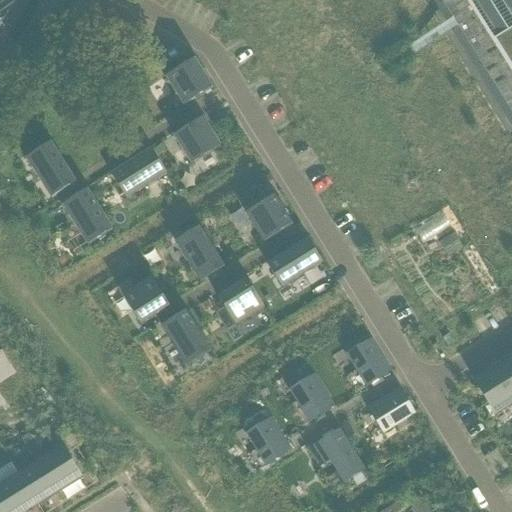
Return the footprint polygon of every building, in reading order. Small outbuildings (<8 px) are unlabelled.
[(511,0),(439,0),(511,115),(511,0)] [(194,61),(166,79),(184,107),(212,89),(194,61)] [(202,119),(174,136),(191,164),(221,147),(202,119)] [(51,144),(26,159),(51,199),(76,184),(51,144)] [(151,151),(112,176),(127,200),(167,175),(151,151)] [(87,191),(63,206),(88,246),(112,231),(87,191)] [(275,197),(246,214),(264,244),(293,226),(275,197)] [(200,228),(176,243),(201,283),(225,268),(200,228)] [(454,234),(445,239),(453,253),(462,248),(454,234)] [(308,240),(267,265),(283,290),(323,264),(308,240)] [(149,281),(123,298),(141,326),(167,310),(170,308),(169,307),(152,280),(149,281)] [(247,280),(217,298),(235,327),(265,309),(247,280)] [(186,312),(162,327),(187,367),(211,352),(186,312)] [(364,338),(332,358),(341,371),(351,364),(356,372),(346,379),(356,395),(388,375),(364,338)] [(501,364),(492,370),(511,401),(511,360),(511,358),(502,364),(501,362),(500,363),(501,364)] [(303,367),(276,384),(284,397),(290,393),(296,403),(290,407),(303,428),(331,411),(303,367)] [(474,381),(495,416),(511,405),(511,401),(492,370),(485,374),(484,373),(483,374),(484,375),(474,381)] [(402,394),(358,421),(375,449),(388,440),(385,434),(395,428),(398,434),(419,421),(402,394)] [(264,417),(235,435),(243,448),(250,444),(255,452),(248,456),(258,473),(287,454),(264,417)] [(340,431),(308,451),(321,472),(331,466),(337,474),(326,480),(334,492),(366,472),(340,431)] [(28,435),(21,439),(27,449),(34,445),(28,435)] [(34,445),(27,449),(33,459),(40,454),(34,445)] [(43,460),(40,461),(46,469),(49,475),(60,492),(80,480),(81,481),(82,480),(66,455),(62,448),(43,460)] [(36,464),(19,475),(28,489),(39,506),(59,493),(59,494),(60,494),(61,494),(60,492),(49,475),(46,469),(40,461),(40,462),(36,464)] [(1,486),(0,486),(0,494),(2,498),(6,503),(11,511),(28,511),(37,507),(38,508),(38,507),(39,507),(39,506),(28,489),(19,475),(1,486)] [(0,511),(11,511),(6,503),(2,498),(0,494),(0,511)] [(429,511),(420,498),(410,504),(413,508),(410,510),(411,511),(429,511)] [(399,502),(383,511),(400,511),(404,509),(399,502)]
